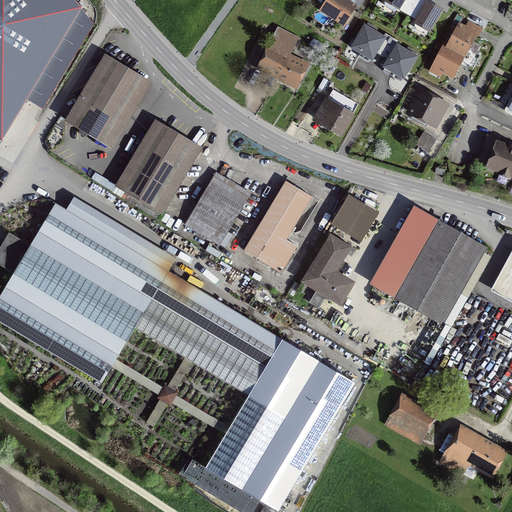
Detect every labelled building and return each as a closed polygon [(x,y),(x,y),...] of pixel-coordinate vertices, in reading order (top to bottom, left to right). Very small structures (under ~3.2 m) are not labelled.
[(81,8),(74,0),(0,0),(0,138),(2,140),(81,8)] [(344,0),(327,0),(322,10),(344,24),(355,6),(344,0)] [(384,0),(408,14),(416,0),(384,0)] [(430,31),(442,10),(427,0),(425,3),(420,0),(416,0),(408,14),(416,19),(414,22),(430,31)] [(378,47),(385,51),(393,38),(385,34),(383,38),(374,33),(377,29),(368,23),(353,47),(361,52),(358,56),(368,62),(378,47)] [(459,26),(448,48),(463,56),(459,63),(472,70),(481,54),(469,47),(471,44),(470,43),(475,34),(459,26)] [(296,84),(305,66),(288,58),(298,40),(279,31),(261,66),(296,84)] [(400,43),(393,38),(385,51),(392,55),(383,71),(392,77),(395,72),(403,76),(416,53),(408,48),(405,52),(397,47),(400,43)] [(459,63),(463,56),(448,48),(444,46),(434,66),(441,70),(441,71),(444,73),(445,72),(452,76),(459,63)] [(105,56),(66,121),(111,147),(150,83),(105,56)] [(341,134),(358,104),(333,90),(318,115),(325,119),(323,124),(341,134)] [(418,102),(416,100),(410,112),(435,125),(445,105),(423,93),(418,102)] [(117,186),(161,213),(200,148),(155,121),(117,186)] [(415,144),(428,153),(436,140),(424,132),(415,144)] [(487,135),(476,163),(502,173),(503,170),(509,172),(508,175),(511,176),(511,148),(500,144),(501,140),(487,135)] [(186,224),(219,244),(249,195),(215,175),(186,224)] [(297,246),(286,240),(312,197),(286,181),(244,251),(281,273),(297,246)] [(353,194),(338,225),(370,239),(384,208),(353,194)] [(3,261),(16,269),(0,295),(0,322),(101,383),(135,327),(248,396),(206,467),(279,511),(355,383),(55,203),(27,249),(14,242),(3,261)] [(438,221),(395,298),(439,322),(483,246),(438,221)] [(340,302),(351,283),(333,272),(348,248),(331,237),(311,271),(313,272),(307,282),(319,290),(311,303),(318,306),(325,294),(340,302)] [(511,250),(490,290),(511,301),(511,250)] [(328,323),(335,327),(342,314),(336,310),(328,323)] [(387,424),(417,441),(432,415),(402,398),(387,424)] [(492,471),(502,455),(460,431),(443,462),(461,473),(470,458),(492,471)]
